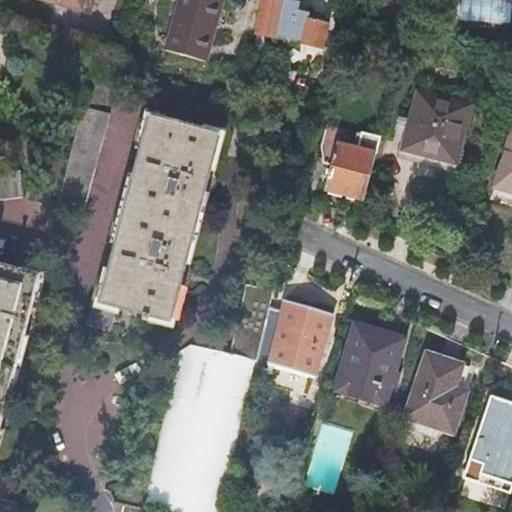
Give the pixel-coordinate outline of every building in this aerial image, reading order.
[(55,0),(92,10),(94,0),(55,0)] [(206,63),(223,2),(215,0),(179,0),(166,52),(206,63)] [(300,4),(281,0),(264,0),(258,36),(301,44),(301,46),(323,50),(330,23),(309,19),(310,14),(299,12),(300,4)] [(329,10),(339,13),(341,4),(325,0),(313,0),(312,7),(328,12),(329,10)] [(418,92),(403,149),(455,163),(471,106),(418,92)] [(57,211),(80,218),(105,122),(107,114),(85,108),(57,211)] [(105,122),(80,218),(83,218),(110,115),(107,114),(105,122)] [(99,305),(92,304),(87,325),(107,331),(113,309),(141,316),(140,321),(146,323),(148,318),(168,323),(218,136),(149,118),(149,120),(141,118),(91,302),(99,304),(99,305)] [(325,190),(363,200),(379,138),(361,133),(357,148),(336,143),(325,190)] [(511,133),(510,133),(490,200),(511,206),(511,133)] [(0,174),(0,200),(24,199),(21,172),(0,174)] [(0,421),(38,278),(0,267),(0,421)] [(143,510),(151,511),(220,511),(255,363),(257,363),(258,359),(270,308),(273,293),(246,286),(230,357),(189,348),(177,357),(143,510)] [(270,308),(258,359),(269,362),(268,365),(312,378),(331,314),(284,301),(281,311),(270,308)] [(402,340),(354,325),(334,390),(383,404),(402,340)] [(460,392),(468,369),(425,354),(404,418),(452,435),(465,394),(460,392)] [(466,471),(503,483),(511,457),(511,405),(490,398),(466,471)] [(511,457),(503,483),(511,486),(511,485),(511,457)] [(18,511),(20,509),(0,503),(0,511),(18,511)]
